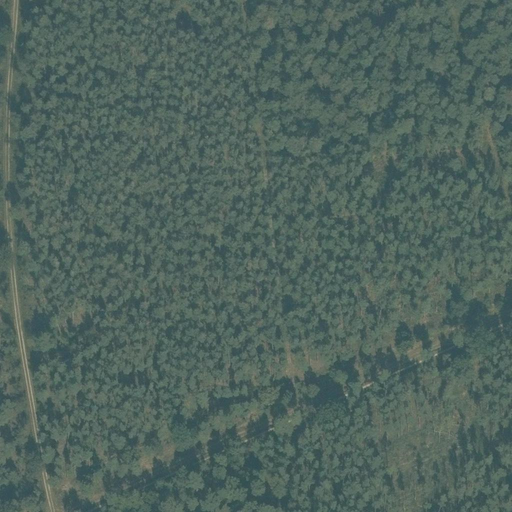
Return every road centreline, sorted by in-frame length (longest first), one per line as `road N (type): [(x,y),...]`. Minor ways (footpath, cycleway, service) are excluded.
road 1 (track): [(69,511),(511,311)]
road 2 (track): [(14,36),(14,295),(52,511)]
